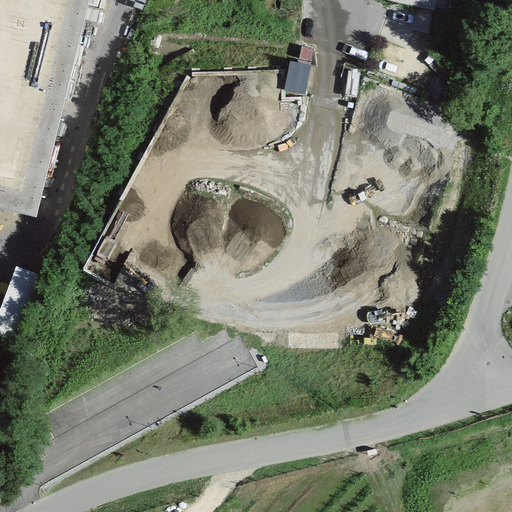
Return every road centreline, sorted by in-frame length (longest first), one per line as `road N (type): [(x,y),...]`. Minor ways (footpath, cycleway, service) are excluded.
road 1 (unclassified): [(49,511),(199,460),(346,436),(456,407)]
road 2 (unclassified): [(511,219),(456,407)]
